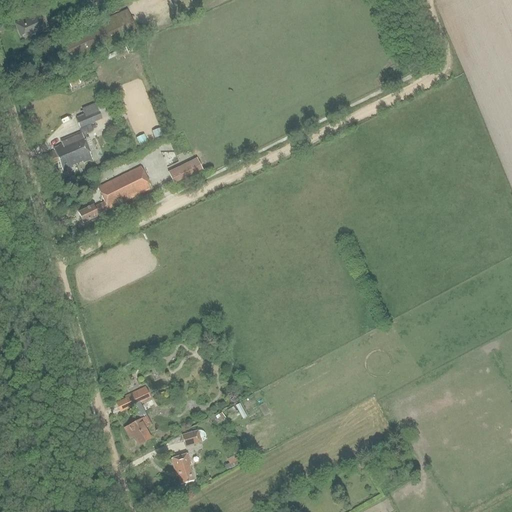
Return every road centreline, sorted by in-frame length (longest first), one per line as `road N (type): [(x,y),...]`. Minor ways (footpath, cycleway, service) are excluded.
road 1 (track): [(429,0),(443,43),(436,76),(51,267)]
road 2 (track): [(133,511),(0,66)]
